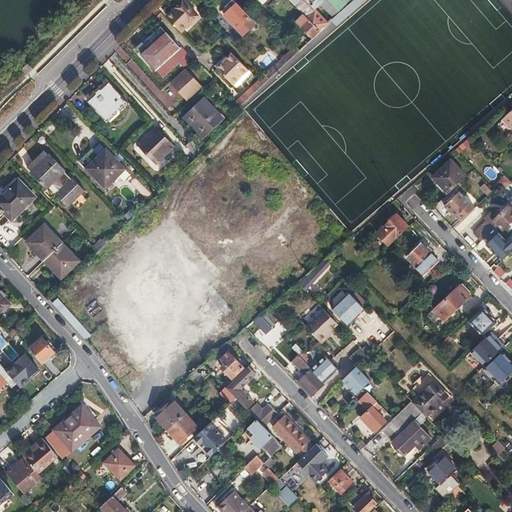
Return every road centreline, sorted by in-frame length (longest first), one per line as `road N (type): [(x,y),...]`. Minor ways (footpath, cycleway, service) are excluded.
road 1 (residential): [(410,511),(255,351)]
road 2 (residential): [(143,0),(0,146)]
road 3 (residential): [(200,511),(91,361)]
road 4 (residential): [(91,361),(0,260)]
road 5 (residential): [(511,304),(419,210)]
road 6 (unclassified): [(0,443),(91,361)]
